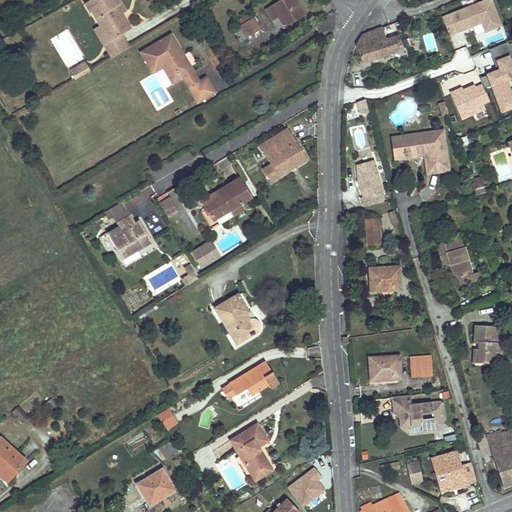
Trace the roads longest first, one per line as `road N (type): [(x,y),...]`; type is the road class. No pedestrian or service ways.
road 1 (residential): [(347,511),(331,283),(331,115),(335,71),(360,17)]
road 2 (unknown): [(339,387),(211,446)]
